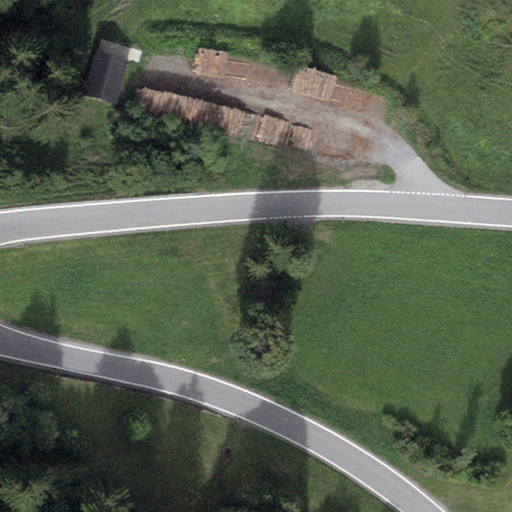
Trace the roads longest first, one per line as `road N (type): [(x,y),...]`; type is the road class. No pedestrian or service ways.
road 1 (tertiary): [(511,212),(243,207),(0,228)]
road 2 (tertiary): [(0,341),(219,394),(330,445),(424,511)]
